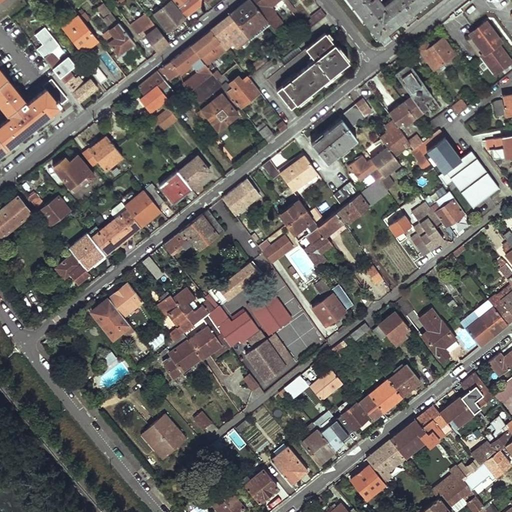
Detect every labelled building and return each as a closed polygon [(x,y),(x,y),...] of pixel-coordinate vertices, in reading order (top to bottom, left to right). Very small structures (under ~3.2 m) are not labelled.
[(163,6),(154,14),(168,31),(185,17),(171,0),(158,0),(163,6)] [(171,0),(185,17),(203,3),(201,0),(171,0)] [(251,0),(247,0),(230,14),(245,34),(248,37),(253,34),(243,22),(259,10),(251,0)] [(251,0),(259,10),(266,19),(272,27),(273,28),(281,22),(274,12),(275,11),(271,6),(271,0),(251,0)] [(349,0),(378,37),(426,0),(387,0),(383,4),(380,0),(349,0)] [(104,4),(98,8),(104,16),(110,12),(108,8),(104,4)] [(321,8),(312,15),(313,16),(316,19),(314,21),(315,23),(326,14),(321,8)] [(85,11),(79,15),(85,23),(90,19),(85,11)] [(146,12),(138,18),(140,28),(143,32),(147,38),(158,52),(170,43),(146,12)] [(230,14),(211,29),(226,48),(232,43),(237,49),(250,39),(248,37),(245,34),(230,14)] [(79,15),(64,27),(76,42),(83,51),(97,39),(85,23),(79,15)] [(313,16),(302,24),(306,29),(315,23),(314,21),(316,19),(313,16)] [(138,18),(131,24),(139,35),(143,32),(140,28),(138,18)] [(486,21),(469,34),(484,53),(481,55),(495,73),(511,61),(498,44),(501,42),(486,21)] [(118,22),(103,34),(119,54),(127,47),(130,49),(136,44),(118,22)] [(37,48),(65,83),(71,78),(74,76),(68,68),(74,63),(68,55),(62,61),(53,50),(51,47),(57,42),(45,26),(35,34),(43,44),(37,48)] [(211,29),(191,45),(205,62),(213,73),(218,79),(224,74),(238,63),(233,57),(218,69),(212,62),(227,49),(226,48),(211,29)] [(314,58),(277,88),(291,106),(348,59),(325,31),(306,48),(314,58)] [(291,34),(283,41),(287,45),(295,39),(291,34)] [(416,43),(409,48),(419,62),(425,57),(434,69),(453,55),(447,48),(450,46),(443,37),(430,47),(426,42),(419,47),(416,43)] [(57,42),(51,47),(53,50),(60,45),(57,42)] [(191,45),(182,52),(190,64),(192,62),(197,68),(205,62),(191,45)] [(182,52),(163,68),(165,71),(171,78),(179,72),(184,78),(192,71),(188,65),(190,64),(182,52)] [(254,71),(267,61),(266,59),(263,55),(250,65),(254,71)] [(199,72),(184,84),(190,91),(213,73),(205,62),(197,68),(199,72)] [(408,63),(394,73),(409,93),(423,83),(408,63)] [(98,66),(91,72),(101,84),(108,78),(98,66)] [(0,151),(67,98),(51,79),(44,85),(46,88),(23,106),(21,104),(24,101),(0,70),(0,104),(7,114),(12,110),(14,113),(0,124),(0,151)] [(159,71),(139,86),(151,102),(161,95),(165,91),(171,87),(162,74),(159,71)] [(218,96),(202,109),(217,128),(237,113),(231,106),(236,102),(231,95),(223,86),(218,79),(213,73),(190,91),(199,104),(215,91),(218,96)] [(224,74),(218,79),(223,86),(231,95),(236,102),(240,107),(259,91),(248,76),(241,82),(238,77),(231,82),(224,74)] [(71,78),(65,83),(80,102),(98,87),(91,78),(82,85),(79,88),(77,86),(80,83),(76,78),(73,80),(71,78)] [(430,98),(433,96),(423,83),(409,93),(411,96),(404,102),(415,117),(434,103),(430,98)] [(165,91),(161,95),(165,100),(170,97),(165,91)] [(503,99),(493,101),(496,115),(511,111),(511,92),(502,94),(503,99)] [(361,99),(355,103),(364,116),(371,111),(361,99)] [(462,99),(452,106),(458,114),(467,106),(462,99)] [(404,102),(388,113),(390,115),(395,124),(396,125),(400,121),(404,126),(415,117),(404,102)] [(118,103),(111,108),(120,119),(126,114),(118,103)] [(355,103),(340,115),(342,118),(344,121),(349,128),(364,116),(355,103)] [(120,119),(111,108),(107,111),(116,123),(120,119)] [(168,108),(157,117),(165,127),(177,118),(168,108)] [(325,136),(313,146),(324,159),(336,150),(338,153),(356,138),(349,128),(344,121),(331,132),(328,129),(323,134),(325,136)] [(284,122),(278,126),(282,130),(287,126),(284,122)] [(263,123),(257,127),(268,141),(274,137),(263,123)] [(393,128),(380,137),(387,147),(390,151),(393,156),(409,144),(408,141),(396,125),(393,128)] [(422,142),(420,144),(425,151),(426,150),(442,172),(439,173),(446,182),(451,178),(471,205),(497,185),(470,150),(461,157),(439,128),(422,142)] [(106,135),(89,148),(100,161),(106,169),(123,156),(106,135)] [(416,135),(408,141),(409,144),(413,149),(417,146),(420,144),(422,142),(416,135)] [(511,135),(485,140),(487,149),(491,148),(493,158),(511,154),(511,135)] [(417,146),(413,149),(412,149),(423,164),(428,161),(417,146)] [(387,147),(371,159),(382,175),(377,178),(388,193),(391,197),(400,191),(386,173),(399,163),(398,162),(393,156),(390,151),(387,147)] [(89,148),(83,154),(93,166),(100,161),(89,148)] [(193,149),(174,165),(177,170),(178,171),(198,155),(193,149)] [(64,156),(53,166),(74,192),(94,176),(73,150),(70,152),(71,154),(66,158),(64,156)] [(198,155),(178,171),(192,188),(199,183),(197,180),(210,170),(198,155)] [(286,165),(278,170),(280,172),(293,190),(317,172),(305,155),(297,161),(288,168),(286,165)] [(362,156),(348,166),(352,171),(350,174),(356,183),(361,179),(371,172),(376,179),(377,178),(382,175),(371,159),(367,162),(362,156)] [(295,158),(286,165),(288,168),(297,161),(295,158)] [(270,159),(262,165),(273,178),(280,172),(278,170),(270,159)] [(402,159),(398,162),(399,163),(406,173),(408,176),(411,174),(408,170),(409,169),(402,159)] [(177,170),(160,184),(174,202),(192,188),(178,171),(177,170)] [(371,172),(361,179),(366,187),(376,179),(371,172)] [(236,186),(222,197),(234,214),(259,194),(246,178),(236,186)] [(360,192),(359,193),(367,203),(370,207),(388,193),(377,178),(376,179),(366,187),(360,192)] [(350,182),(333,194),(342,206),(359,193),(360,192),(351,181),(350,182)] [(144,189),(158,206),(165,201),(151,184),(144,189)] [(144,189),(125,205),(127,208),(141,225),(161,209),(158,206),(144,189)] [(453,197),(448,189),(432,201),(428,196),(424,199),(428,205),(432,210),(432,209),(445,226),(463,213),(451,198),(453,197)] [(342,206),(336,211),(341,220),(348,214),(350,216),(367,203),(359,193),(342,206)] [(36,194),(29,199),(50,224),(69,209),(58,195),(45,205),(36,194)] [(18,196),(0,209),(0,237),(31,213),(18,196)] [(299,198),(278,214),(292,234),(305,224),(310,231),(318,225),(299,198)] [(115,217),(127,208),(125,205),(122,202),(112,210),(112,213),(115,217)] [(432,210),(428,205),(414,215),(419,222),(413,226),(417,232),(429,249),(444,238),(435,227),(441,223),(432,210)] [(115,217),(109,222),(123,239),(141,225),(127,208),(115,217)] [(209,209),(203,214),(218,233),(224,229),(209,209)] [(310,231),(306,234),(312,243),(325,234),(342,221),(341,220),(336,211),(318,225),(310,231)] [(202,213),(163,244),(168,249),(170,253),(172,255),(183,247),(185,249),(193,243),(198,250),(218,233),(203,214),(202,213)] [(387,217),(384,220),(400,242),(407,237),(402,230),(411,224),(404,214),(391,223),(387,217)] [(245,218),(239,222),(258,247),(263,243),(245,218)] [(109,222),(91,237),(104,254),(123,239),(109,222)] [(87,232),(68,247),(69,249),(85,269),(104,254),(91,237),(87,232)] [(429,249),(417,232),(411,237),(424,255),(430,251),(429,249)] [(312,243),(304,249),(304,250),(315,266),(325,259),(320,252),(332,244),(325,234),(312,243)] [(284,236),(277,242),(285,253),(293,247),(284,236)] [(270,247),(266,241),(263,243),(258,247),(262,253),(270,247)] [(506,241),(502,244),(504,247),(502,249),(505,252),(504,253),(511,263),(511,247),(507,242),(506,241)] [(285,253),(277,242),(270,247),(262,253),(270,264),(285,253)] [(451,252),(455,257),(466,247),(463,243),(451,252)] [(63,260),(56,267),(64,277),(70,273),(78,283),(89,274),(85,269),(69,249),(59,256),(63,260)] [(148,256),(142,261),(157,279),(163,274),(148,256)] [(511,283),(511,290),(494,306),(507,323),(511,318),(511,270),(501,257),(496,261),(509,276),(507,278),(510,282),(511,283)] [(251,261),(212,289),(221,301),(259,272),(251,261)] [(382,279),(372,265),(366,269),(376,283),(382,279)] [(444,272),(438,276),(450,292),(457,288),(444,272)] [(321,278),(313,284),(319,292),(327,286),(321,278)] [(128,282),(109,297),(122,314),(142,299),(128,282)] [(494,306),(511,290),(511,283),(510,282),(496,293),(496,292),(488,298),(493,305),(494,306)] [(332,289),(343,305),(349,301),(338,285),(332,289)] [(187,286),(173,298),(194,324),(202,318),(208,314),(214,308),(209,302),(204,306),(201,303),(193,309),(188,303),(196,297),(187,286)] [(269,287),(246,304),(269,334),(291,317),(269,287)] [(328,295),(311,308),(325,326),(344,310),(329,290),(326,292),(328,295)] [(169,294),(161,300),(170,311),(168,312),(177,323),(178,321),(186,331),(194,324),(173,298),(169,294)] [(210,294),(205,297),(209,302),(214,308),(208,314),(216,326),(225,339),(230,345),(239,339),(241,342),(248,337),(254,346),(244,353),(263,380),(284,364),(278,356),(274,358),(274,357),(272,358),(267,352),(269,350),(268,349),(272,347),(265,338),(245,309),(240,313),(238,310),(232,315),(234,317),(225,324),(222,319),(227,316),(210,294)] [(109,297),(92,311),(112,337),(122,329),(126,335),(130,332),(144,350),(148,347),(122,314),(109,297)] [(479,316),(493,305),(488,298),(474,310),(479,316)] [(493,305),(479,316),(493,334),(507,323),(494,306),(493,305)] [(428,306),(417,315),(429,330),(422,335),(440,359),(448,354),(444,348),(456,338),(442,319),(440,321),(428,306)] [(395,310),(378,324),(389,337),(395,345),(411,331),(407,325),(395,310)] [(474,310),(460,321),(465,328),(479,316),(474,310)] [(207,325),(188,339),(201,357),(211,349),(225,339),(216,326),(208,314),(202,318),(207,325)] [(479,316),(465,328),(479,346),(493,334),(479,316)] [(365,322),(350,334),(354,338),(361,333),(364,328),(366,330),(370,328),(365,322)] [(378,324),(372,330),(382,342),(389,337),(378,324)] [(273,332),(265,338),(272,347),(268,349),(269,350),(267,352),(272,358),(274,357),(274,358),(278,356),(284,364),(292,359),(273,332)] [(171,336),(165,341),(168,345),(174,340),(171,336)] [(174,340),(168,345),(170,347),(173,345),(174,346),(181,341),(178,337),(174,340)] [(171,354),(162,361),(173,377),(201,357),(188,339),(170,352),(171,354)] [(225,339),(211,349),(216,355),(230,345),(225,339)] [(341,345),(338,348),(339,350),(346,344),(342,340),(339,342),(341,345)] [(329,351),(335,359),(340,356),(335,350),(338,348),(335,345),(329,351)] [(112,352),(107,356),(112,361),(117,357),(112,352)] [(500,352),(488,362),(499,376),(511,364),(511,354),(510,352),(503,357),(500,352)] [(406,363),(388,379),(402,396),(421,380),(406,363)] [(330,369),(309,386),(314,392),(321,400),(342,384),(330,369)] [(475,372),(460,384),(467,393),(479,408),(494,396),(492,393),(475,372)] [(250,374),(244,379),(252,389),(258,385),(250,374)] [(511,376),(492,393),(494,396),(500,403),(511,393),(511,376)] [(388,379),(366,396),(380,413),(402,396),(388,379)] [(283,387),(277,391),(281,396),(287,392),(283,387)] [(462,397),(474,412),(479,408),(467,393),(462,397)] [(366,396),(358,403),(372,420),(380,413),(366,396)] [(462,397),(440,414),(447,422),(454,417),(459,424),(474,412),(462,397)] [(355,403),(341,415),(353,429),(368,417),(355,403)] [(432,405),(416,419),(427,433),(433,429),(440,438),(445,434),(441,428),(447,422),(440,414),(433,405),(432,405)] [(201,410),(193,416),(203,428),(211,421),(201,410)] [(504,410),(497,416),(504,423),(510,418),(504,410)] [(167,412),(146,430),(160,446),(157,449),(164,457),(188,437),(167,412)] [(321,415),(312,422),(334,449),(350,436),(348,433),(336,419),(331,413),(321,415)] [(341,415),(336,419),(348,433),(353,429),(341,415)] [(233,428),(237,433),(250,423),(245,418),(233,428)] [(489,443),(496,453),(499,450),(505,445),(511,440),(511,418),(502,426),(505,430),(489,443)] [(416,419),(390,440),(404,457),(424,441),(430,448),(438,441),(440,438),(433,429),(427,433),(416,419)] [(334,449),(312,422),(304,429),(308,435),(301,441),(316,460),(324,454),(326,456),(334,449)] [(146,430),(143,432),(157,449),(160,446),(146,430)] [(471,452),(476,459),(481,465),(496,453),(489,443),(486,439),(471,452)] [(224,448),(217,440),(211,445),(218,453),(224,448)] [(390,440),(367,458),(389,486),(394,483),(385,472),(404,457),(390,440)] [(275,456),(271,460),(289,482),(304,469),(283,443),(272,452),(275,456)] [(211,445),(203,451),(213,464),(221,457),(218,453),(211,445)] [(462,479),(468,486),(485,472),(492,480),(510,465),(499,450),(496,453),(481,465),(466,476),(462,479)] [(324,454),(316,460),(318,462),(326,456),(324,454)] [(463,463),(459,467),(466,476),(480,465),(481,465),(476,459),(467,467),(463,463)] [(369,465),(351,478),(366,498),(384,484),(369,465)] [(449,475),(431,490),(438,498),(443,494),(462,479),(466,476),(459,467),(457,465),(447,473),(449,475)] [(245,480),(242,483),(258,502),(277,487),(262,469),(246,482),(245,480)] [(462,479),(443,494),(450,504),(456,511),(467,502),(474,511),(488,511),(484,507),(476,497),(468,486),(462,479)] [(225,484),(208,498),(219,511),(244,511),(247,510),(225,484)] [(486,488),(476,497),(484,507),(490,503),(495,499),(486,488)] [(383,495),(388,501),(396,495),(392,489),(383,495)] [(320,495),(315,499),(318,504),(324,500),(320,495)] [(449,511),(438,498),(419,511),(449,511)] [(497,511),(490,503),(484,507),(488,511),(497,511)]
